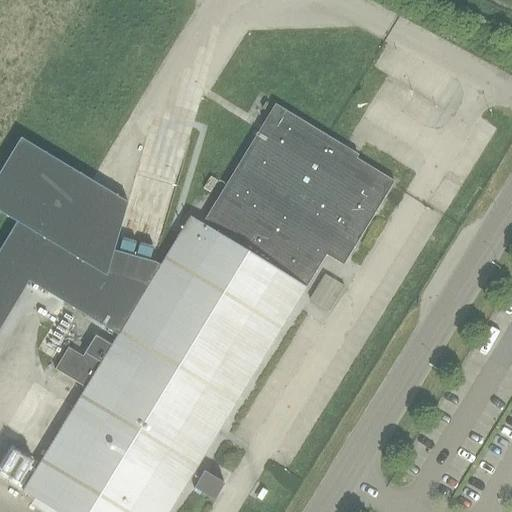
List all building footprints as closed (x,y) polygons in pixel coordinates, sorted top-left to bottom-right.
[(86,390),(23,493),(35,501),(53,511),(169,511),(325,257),(329,250),(347,261),(394,183),(343,152),(345,149),(275,106),(202,225),(191,218),(161,267),(117,340),(113,346),(96,336),(83,358),(68,349),(55,371),(86,390)] [(20,139),(0,172),(0,213),(18,224),(100,273),(105,277),(113,251),(127,203),(20,139)] [(0,252),(0,326),(27,281),(30,282),(109,331),(107,334),(117,340),(161,267),(156,263),(113,251),(105,277),(100,273),(18,224),(0,252)] [(129,237),(125,249),(139,254),(143,242),(129,237)] [(310,300),(329,312),(345,287),(326,276),(310,300)] [(225,484),(204,472),(194,489),(215,501),(225,484)]
